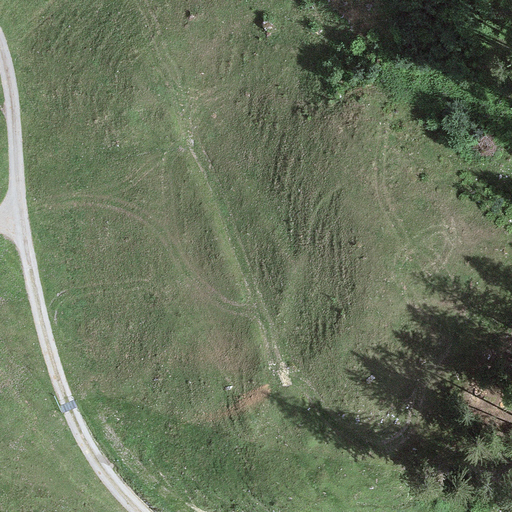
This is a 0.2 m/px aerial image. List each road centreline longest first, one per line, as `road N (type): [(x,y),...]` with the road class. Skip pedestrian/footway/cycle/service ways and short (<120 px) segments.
road 1 (track): [(146,511),(120,489),(78,419),(26,232)]
road 2 (track): [(0,48),(26,232)]
